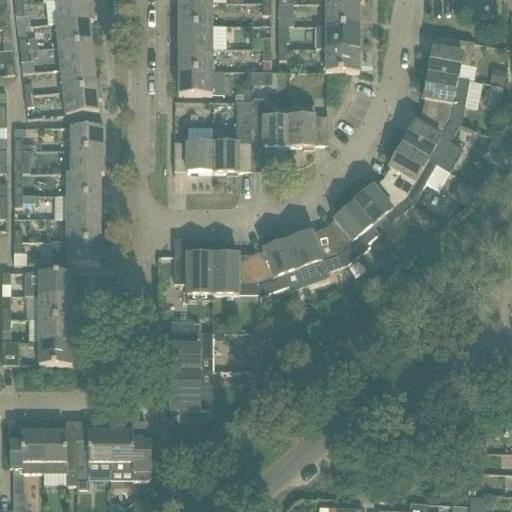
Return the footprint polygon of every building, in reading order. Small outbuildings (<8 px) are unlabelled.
[(15,10),(23,9),(31,8),(30,0),(13,0),(15,7),(15,10)] [(178,0),(178,8),(211,8),(211,0),(178,0)] [(285,8),(292,8),(292,0),(277,0),(278,8),(285,8)] [(324,0),(325,8),(359,8),(358,0),(324,0)] [(57,6),(59,28),(60,28),(89,25),(89,26),(93,25),(91,2),(57,6)] [(178,8),(178,31),(211,31),(211,8),(178,8)] [(293,31),(292,8),(285,8),(278,8),(278,31),(279,31),(290,31),(293,31)] [(359,8),(325,8),(325,31),(359,31),(359,8)] [(26,31),(23,9),(15,10),(17,32),(26,31)] [(9,33),(7,10),(0,10),(0,34),(2,34),(2,33),(9,33)] [(55,28),(57,51),(91,48),(89,26),(89,25),(60,28),(59,28),(55,28)] [(178,31),(178,54),(211,54),(211,31),(178,31)] [(290,42),(290,31),(279,31),(279,42),(278,42),(278,54),(285,54),(285,48),(290,48),(290,42)] [(359,31),(325,31),(316,31),(316,54),(325,54),(359,54),(359,31)] [(10,43),(9,33),(2,33),(2,34),(3,44),(10,43)] [(466,84),(470,84),(475,85),(478,71),(469,69),(473,48),(436,41),(433,53),(432,53),(428,78),(457,83),(466,85),(466,84)] [(27,43),(19,44),(20,55),(28,54),(27,43)] [(57,51),(59,74),(93,70),(91,48),(57,51)] [(28,54),(20,55),(21,66),(29,65),(28,54)] [(211,54),(178,54),(178,66),(174,67),(174,76),(211,76),(211,54)] [(325,54),(325,77),(359,77),(359,54),(325,54)] [(59,74),(62,97),(100,93),(99,83),(95,83),(93,70),(59,74)] [(490,89),(503,91),(506,75),(493,72),(490,89)] [(178,100),(198,100),(211,100),(211,76),(174,76),(174,86),(178,86),(178,100)] [(272,77),(250,77),(251,91),(273,91),(272,77)] [(422,116),(459,130),(459,129),(463,130),(470,84),(466,84),(466,85),(457,83),(428,78),(423,104),(424,104),(422,116)] [(30,89),(23,89),(24,100),(33,99),(31,88),(30,89)] [(503,91),(490,89),(487,105),(487,108),(499,111),(503,91)] [(100,93),(62,97),(64,120),(98,116),(97,103),(101,102),(100,93)] [(24,100),(26,112),(34,111),(33,99),(24,100)] [(288,152),(288,122),(276,122),(275,117),(261,103),(254,103),(250,107),(250,133),(250,150),(262,150),(262,151),(288,152)] [(314,151),(326,151),(326,122),(314,122),(314,110),(288,110),(288,122),(288,152),(314,152),(314,151)] [(415,127),(402,150),(428,165),(428,164),(450,177),(463,154),(449,146),(459,130),(422,116),(415,128),(415,127)] [(71,155),(104,155),(104,132),(71,132),(71,134),(71,155)] [(250,150),(250,133),(234,133),(229,137),(229,138),(212,139),(212,148),(212,178),(238,178),(238,176),(250,176),(250,150)] [(21,145),(13,145),(13,155),(21,155),(21,145)] [(186,178),(212,178),(212,148),(174,148),(174,177),(186,177),(186,178)] [(383,184),(413,209),(425,188),(438,196),(450,177),(428,164),(428,165),(402,150),(388,172),(389,173),(383,184)] [(21,166),(21,155),(13,155),(13,166),(21,166)] [(104,155),(71,155),(71,178),(100,178),(104,178),(104,155)] [(14,178),(14,189),(13,189),(13,200),(21,200),(21,189),(22,189),(22,178),(14,178)] [(100,201),(100,178),(71,178),(66,178),(66,201),(100,201)] [(373,191),(353,208),(372,231),(373,230),(383,221),(390,229),(413,209),(383,184),(373,192),(373,191)] [(476,194),(459,185),(451,200),(468,209),(476,194)] [(66,223),(100,223),(100,201),(66,201),(66,223)] [(372,231),(353,208),(333,224),(333,225),(324,233),(338,259),(345,271),(348,269),(359,261),(370,251),(367,248),(379,238),(373,230),(372,231)] [(100,223),(66,223),(66,246),(104,246),(104,236),(100,237),(100,223)] [(345,271),(338,259),(324,233),(312,238),(311,237),(287,246),(297,274),(311,269),(316,281),(345,271)] [(52,246),(52,270),(100,270),(100,256),(104,256),(104,246),(66,246),(52,246)] [(297,274),(287,246),(263,255),(263,256),(251,260),(257,300),(258,302),(288,291),(283,279),(297,274)] [(212,300),(212,259),(186,259),(186,260),(174,260),(174,289),(187,289),(187,304),(212,304),(212,300)] [(238,259),(212,259),(212,300),(257,300),(251,260),(238,260),(238,259)] [(72,278),(25,278),(25,301),(38,301),(72,301),(72,278)] [(367,279),(355,287),(363,298),(374,290),(367,279)] [(343,293),(348,305),(361,299),(355,287),(343,293)] [(38,301),(38,324),(72,324),(72,301),(38,301)] [(29,346),(38,346),(72,346),(72,324),(38,324),(29,324),(29,346)] [(225,336),(225,324),(213,324),(213,336),(225,336)] [(170,327),(170,338),(174,338),(186,338),(193,338),(193,327),(170,327)] [(288,333),(271,340),(276,353),(293,347),(288,333)] [(169,376),(212,376),(212,338),(186,338),(174,338),(170,338),(170,350),(169,350),(169,376)] [(18,346),(2,347),(3,370),(18,370),(18,346)] [(72,370),(72,346),(38,346),(38,370),(72,370)] [(258,357),(258,371),(269,371),(269,357),(258,357)] [(212,415),(212,390),(212,376),(169,376),(169,402),(170,402),(170,414),(212,415)] [(255,378),(255,388),(265,388),(265,378),(255,378)] [(43,479),(43,436),(21,436),(21,446),(10,446),(10,473),(21,473),(21,479),(43,479)] [(43,436),(43,479),(66,478),(66,490),(77,490),(77,481),(77,476),(77,446),(66,446),(66,436),(43,436)] [(110,476),(110,436),(88,436),(88,446),(77,446),(77,476),(77,481),(88,481),(88,486),(111,486),(111,484),(110,476)] [(133,436),(110,436),(110,476),(132,476),(132,485),(148,485),(151,482),(151,445),(133,445),(133,436)] [(472,437),(471,456),(484,456),(485,438),(472,437)] [(470,511),(484,511),(485,502),(471,501),(470,511)]
